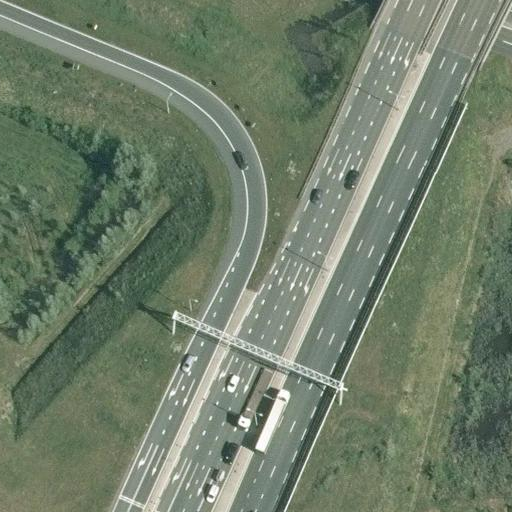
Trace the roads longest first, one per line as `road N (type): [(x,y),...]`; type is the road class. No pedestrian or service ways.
road 1 (motorway): [(0,9),(185,87),(219,115),(251,172),(255,229),(247,257),(135,511)]
road 2 (trunk): [(418,0),(182,511)]
road 3 (trunk): [(247,511),(479,0)]
road 4 (motorway): [(388,0),(511,45)]
